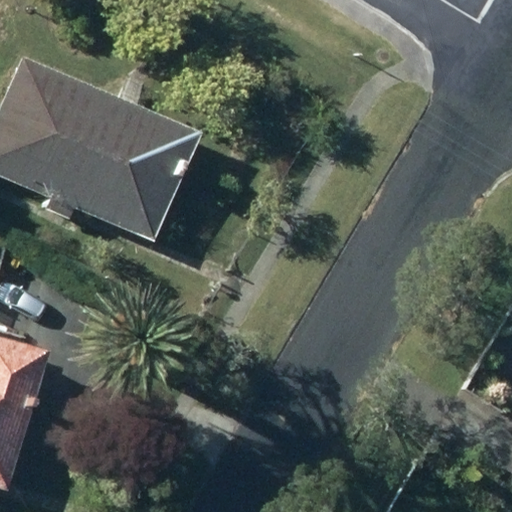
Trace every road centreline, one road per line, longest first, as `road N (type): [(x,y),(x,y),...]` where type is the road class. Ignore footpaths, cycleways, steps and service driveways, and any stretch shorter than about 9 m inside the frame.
road 1 (residential): [(507,61),(238,511)]
road 2 (residential): [(402,0),(507,61)]
